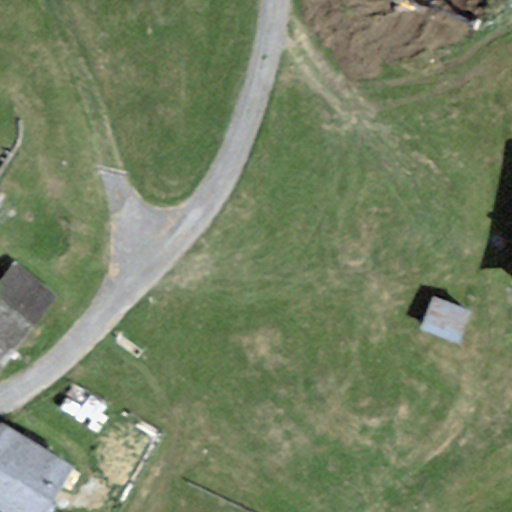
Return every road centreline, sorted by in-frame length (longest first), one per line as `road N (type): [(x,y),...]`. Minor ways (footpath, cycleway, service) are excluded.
road 1 (unclassified): [(0,396),(25,385),(207,209),(257,99),(276,0)]
road 2 (track): [(136,282),(97,118),(43,0)]
